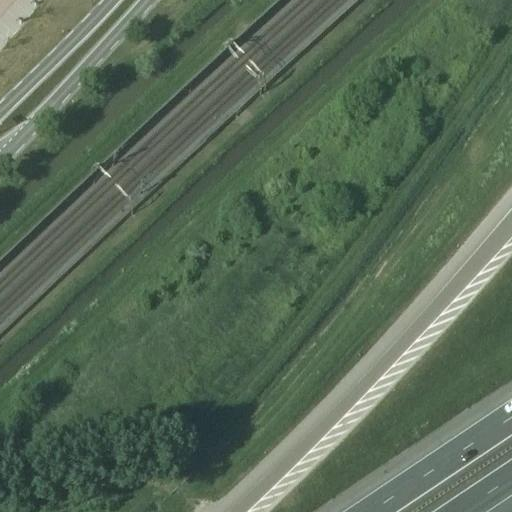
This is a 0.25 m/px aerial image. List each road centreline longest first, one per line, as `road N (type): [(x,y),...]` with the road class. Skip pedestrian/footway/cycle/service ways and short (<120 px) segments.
road 1 (motorway): [(511,221),(403,348),(240,511)]
road 2 (secondary): [(0,158),(147,0)]
road 3 (motorway): [(511,417),(371,511)]
road 4 (secondary): [(112,0),(0,112)]
